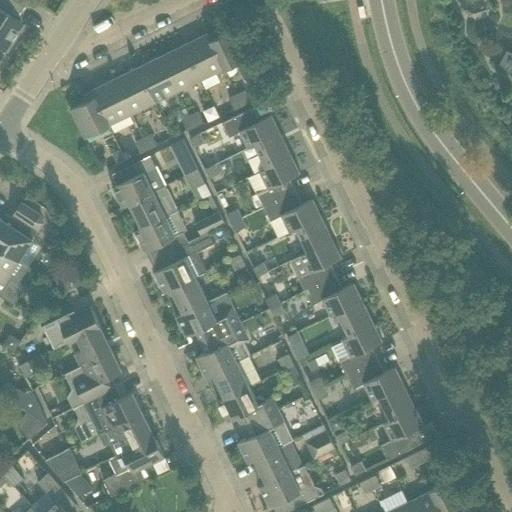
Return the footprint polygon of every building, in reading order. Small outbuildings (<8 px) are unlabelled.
[(23,7),(12,0),(0,0),(0,57),(4,50),(7,51),(25,25),(15,18),(23,7)] [(211,40),(225,69),(247,58),(249,58),(247,54),(235,32),(236,31),(234,28),(233,29),(219,36),(211,40)] [(207,33),(184,44),(202,79),(223,69),(224,69),(225,69),(207,33)] [(184,44),(161,56),(178,91),(202,79),(184,44)] [(511,70),(511,53),(502,49),(496,63),(511,70)] [(161,56),(138,67),(155,102),(178,91),(161,56)] [(138,67),(115,78),(132,113),(155,102),(138,67)] [(95,97),(109,125),(132,113),(115,78),(91,90),(94,97),(95,97)] [(94,97),(91,90),(82,95),(85,101),(72,108),(70,108),(72,112),(83,134),(83,135),(85,138),(86,137),(109,126),(109,125),(95,97),(94,97)] [(245,90),(237,94),(242,105),(250,101),(245,90)] [(242,105),(237,94),(229,98),(234,109),(242,105)] [(248,148),(255,145),(279,133),(278,129),(271,115),(260,120),(253,106),(236,115),(222,122),(229,137),(240,131),(247,145),(248,148)] [(198,111),(190,115),(195,126),(203,122),(198,111)] [(195,126),(190,115),(182,119),(187,130),(195,126)] [(189,138),(194,147),(204,142),(200,133),(189,138)] [(255,145),(266,167),(291,155),(279,133),(255,145)] [(151,134),(143,138),(149,149),(157,145),(151,134)] [(149,149),(143,138),(135,142),(140,153),(149,149)] [(112,153),(117,164),(125,160),(120,149),(112,153)] [(256,193),(263,206),(295,191),(289,178),(299,173),(292,157),(291,155),(266,167),(259,171),(260,173),(267,187),(256,193)] [(181,163),(187,174),(197,169),(192,157),(181,163)] [(205,169),(209,178),(219,173),(215,164),(205,169)] [(165,185),(155,165),(112,186),(122,207),(129,203),(153,191),(165,185)] [(197,169),(187,174),(192,185),(203,180),(197,169)] [(129,203),(141,227),(165,215),(166,216),(178,211),(165,185),(153,191),(129,203)] [(289,232),(296,229),(321,217),(319,214),(312,199),(302,204),(295,191),(263,206),(270,221),(281,215),(288,229),(289,232)] [(0,247),(18,260),(32,239),(43,222),(40,214),(21,202),(11,217),(5,213),(1,218),(0,217),(0,247)] [(226,213),(231,222),(241,217),(237,208),(226,213)] [(195,222),(201,235),(225,224),(218,211),(195,222)] [(141,227),(134,230),(134,231),(144,251),(162,242),(175,235),(166,216),(165,215),(141,227)] [(241,217),(231,222),(235,232),(246,227),(241,217)] [(296,229),(307,251),(332,239),(321,217),(296,229)] [(164,292),(171,288),(195,276),(205,271),(200,260),(196,252),(206,247),(200,234),(176,246),(182,258),(154,271),(164,292)] [(298,277),(304,291),(336,275),(330,262),(340,257),(333,242),(332,239),(307,251),(300,255),(302,257),(309,271),(298,277)] [(0,295),(1,296),(6,300),(13,304),(23,289),(19,281),(28,266),(18,260),(0,247),(0,295)] [(228,259),(234,270),(245,265),(239,254),(228,259)] [(253,267),(257,276),(268,271),(263,262),(253,267)] [(60,275),(49,280),(65,291),(67,290),(60,275)] [(331,316),(337,313),(362,301),(361,298),(353,283),(343,288),(336,275),(304,291),(311,305),(322,299),(329,313),(331,316)] [(171,288),(182,312),(183,313),(207,301),(195,276),(171,288)] [(65,291),(70,301),(80,297),(75,287),(65,291)] [(265,299),(270,308),(280,303),(275,294),(265,299)] [(182,312),(176,315),(186,336),(195,332),(200,342),(240,322),(234,310),(216,319),(207,301),(183,313),(182,312)] [(337,313),(349,335),(373,323),(362,301),(337,313)] [(100,326),(90,305),(76,312),(71,302),(39,317),(44,328),(47,327),(56,347),(68,341),(77,337),(100,326)] [(280,303),(270,308),(274,317),(284,312),(280,303)] [(213,374),(212,373),(237,361),(249,355),(243,343),(249,339),(240,322),(200,342),(205,352),(196,357),(206,377),(213,374)] [(339,361),(346,375),(378,359),(371,346),(382,341),(373,323),(349,335),(342,339),(343,341),(332,346),(339,361)] [(74,353),(80,365),(80,366),(112,351),(100,327),(100,326),(77,337),(83,349),(74,353)] [(302,341),(297,332),(287,337),(292,346),(302,341)] [(5,340),(2,345),(13,352),(20,342),(15,338),(5,340)] [(73,408),(73,407),(116,387),(110,376),(121,370),(112,351),(80,366),(80,365),(64,373),(72,389),(67,397),(73,408)] [(278,358),(284,369),(295,364),(289,352),(278,358)] [(326,353),(307,362),(311,370),(319,367),(318,365),(329,360),(326,353)] [(372,400),(379,397),(403,385),(402,382),(394,367),(384,372),(378,359),(346,375),(353,389),(364,383),(371,398),(372,400)] [(33,374),(26,361),(19,365),(25,378),(33,374)] [(212,373),(213,374),(224,397),(224,398),(249,386),(237,361),(212,373)] [(295,364),(284,369),(292,384),(302,378),(295,364)] [(309,382),(314,391),(324,386),(319,376),(309,382)] [(379,397),(390,419),(414,407),(403,385),(379,397)] [(246,425),(275,410),(270,400),(259,406),(249,386),(224,398),(224,397),(218,401),(228,421),(237,416),(242,427),(246,425)] [(324,386),(314,391),(318,400),(328,395),(324,386)] [(109,427),(110,428),(142,412),(132,392),(121,397),(116,387),(73,407),(73,408),(81,424),(91,419),(98,433),(109,427)] [(25,392),(18,403),(27,410),(46,423),(30,390),(25,392)] [(414,407),(390,419),(383,423),(385,426),(391,439),(380,445),(387,459),(401,452),(419,444),(412,430),(423,425),(416,410),(414,407)] [(46,423),(27,410),(20,421),(21,431),(28,439),(46,423)] [(290,441),(275,410),(246,425),(242,427),(247,437),(238,442),(248,462),(254,459),(254,458),(279,446),(279,447),(290,441)] [(115,456),(122,452),(154,436),(153,436),(142,412),(110,428),(115,439),(109,442),(115,456)] [(306,439),(316,459),(324,455),(335,450),(335,449),(330,439),(325,430),(306,439)] [(335,435),(340,444),(350,439),(346,430),(335,435)] [(154,436),(122,452),(124,454),(132,471),(110,482),(116,493),(157,473),(152,462),(164,456),(154,436)] [(254,459),(266,483),(291,471),(302,465),(290,441),(279,447),(279,446),(254,458),(254,459)] [(45,460),(64,481),(78,474),(66,449),(45,460)] [(421,450),(412,454),(418,464),(426,460),(421,450)] [(418,464),(412,454),(404,458),(410,468),(418,464)] [(351,466),(355,475),(365,470),(361,461),(351,466)] [(1,471),(14,486),(23,478),(10,463),(1,471)] [(334,474),(339,485),(350,480),(345,468),(334,474)] [(313,484),(300,491),(291,471),(266,483),(259,486),(269,506),(285,498),(291,509),(319,495),(313,484)] [(55,502),(43,511),(67,511),(75,504),(75,503),(48,472),(37,482),(55,502)] [(78,474),(64,481),(77,495),(92,488),(79,473),(78,474)] [(375,474),(367,478),(372,489),(381,485),(375,474)] [(430,490),(430,491),(440,511),(458,511),(467,508),(469,507),(467,504),(456,481),(454,477),(453,478),(453,479),(430,490)] [(372,489),(367,478),(359,482),(364,493),(372,489)] [(440,511),(430,491),(407,502),(412,511),(440,511)] [(329,497),(321,501),(326,511),(334,508),(329,497)] [(325,511),(326,511),(321,501),(313,505),(316,511),(325,511)] [(412,511),(407,502),(387,511),(412,511)]
